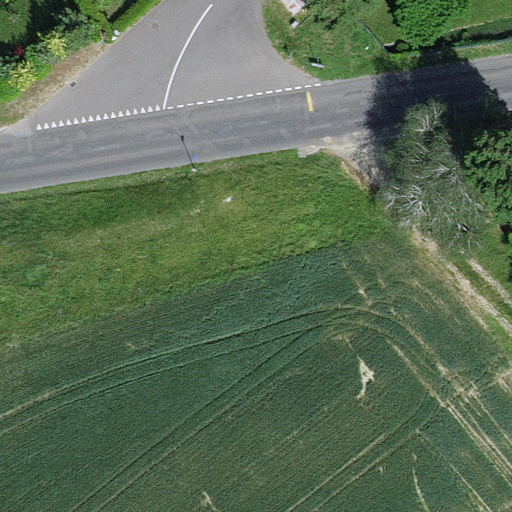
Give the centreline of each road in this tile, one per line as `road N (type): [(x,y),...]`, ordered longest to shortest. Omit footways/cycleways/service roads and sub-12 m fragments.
road 1 (tertiary): [(511,85),(156,139)]
road 2 (tertiary): [(156,139),(0,165)]
road 3 (residential): [(156,139),(172,67),(214,0)]
